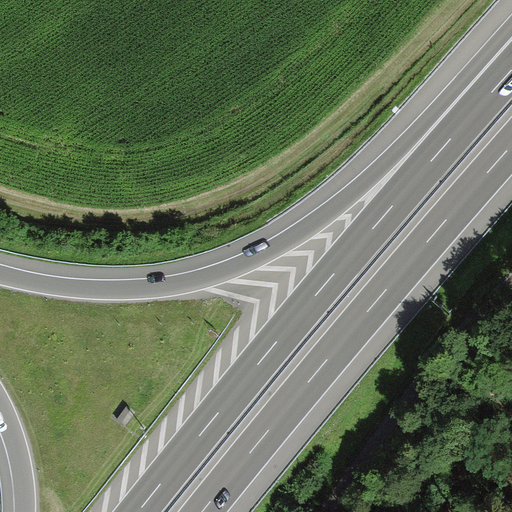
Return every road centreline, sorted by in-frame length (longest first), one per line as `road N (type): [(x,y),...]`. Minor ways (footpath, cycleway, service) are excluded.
road 1 (motorway): [(448,141),(264,253),(200,279),(110,289),(0,273)]
road 2 (motorway): [(448,141),(138,511)]
road 3 (motorway): [(202,511),(511,145)]
road 4 (unclassified): [(511,291),(472,327),(331,511)]
